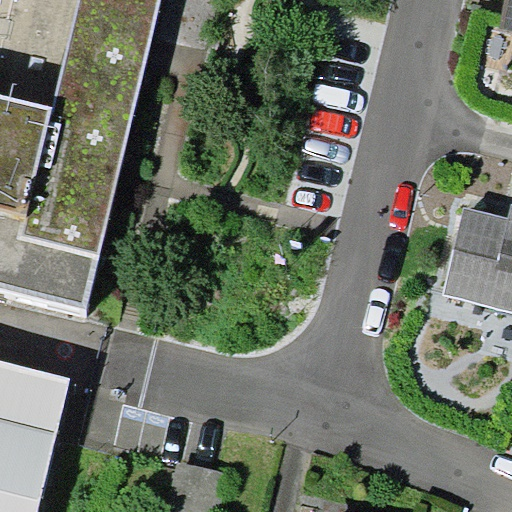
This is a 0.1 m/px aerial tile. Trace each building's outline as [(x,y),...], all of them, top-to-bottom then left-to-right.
[(149,54),(162,0),(82,0),(58,105),(0,90),(0,285),(88,307),(149,54)] [(511,0),(505,0),(499,29),(511,31),(511,0)] [(508,218),(464,207),(442,295),(511,313),(511,205),(508,218)] [(0,511),(38,511),(70,378),(0,360),(0,511)] [(219,511),(228,474),(179,463),(167,511),(219,511)]
